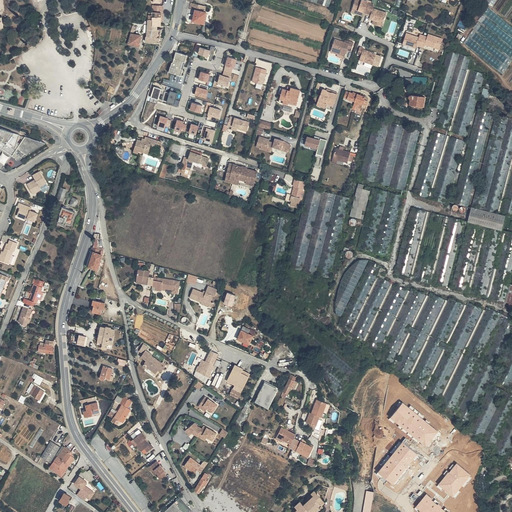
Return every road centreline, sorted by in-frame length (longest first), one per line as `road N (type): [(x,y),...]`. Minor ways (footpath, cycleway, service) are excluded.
road 1 (secondary): [(91,455),(70,419),(62,317),(92,197)]
road 2 (residential): [(122,296),(306,375),(297,428),(307,434)]
road 3 (residential): [(122,296),(138,388),(201,511)]
road 4 (residential): [(0,339),(41,237),(60,152)]
road 5 (residential): [(174,33),(344,78)]
road 6 (residential): [(140,88),(138,126),(258,165)]
